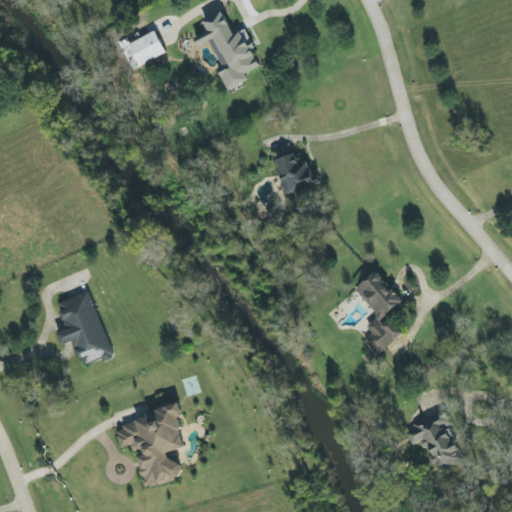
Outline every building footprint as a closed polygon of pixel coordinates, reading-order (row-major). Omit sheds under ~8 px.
[(209,41),(221,67),(216,69),(226,90),(246,80),(243,74),(259,67),(250,49),(253,47),(244,29),(233,34),(222,12),(203,21),(208,31),(195,38),(199,46),(209,41)] [(127,45),(139,67),(166,53),(154,31),(127,45)] [(286,195),(298,192),(298,190),(315,186),(309,161),(298,164),(296,154),(277,159),(286,195)] [(355,290),(378,316),(366,327),(372,334),(365,340),(378,355),(403,333),(389,317),(404,303),(376,271),(355,290)] [(62,346),(72,342),(79,359),(81,358),(84,366),(102,358),(103,362),(111,358),(110,356),(113,354),(87,291),(58,303),(62,311),(60,312),(66,330),(57,334),(62,346)] [(146,489),(183,477),(178,463),(172,465),(168,454),(186,448),(177,419),(183,417),(180,406),(114,427),(121,449),(132,445),(146,489)] [(450,425),(444,410),(411,424),(422,450),(428,448),(439,473),(463,462),(448,426),(450,425)]
